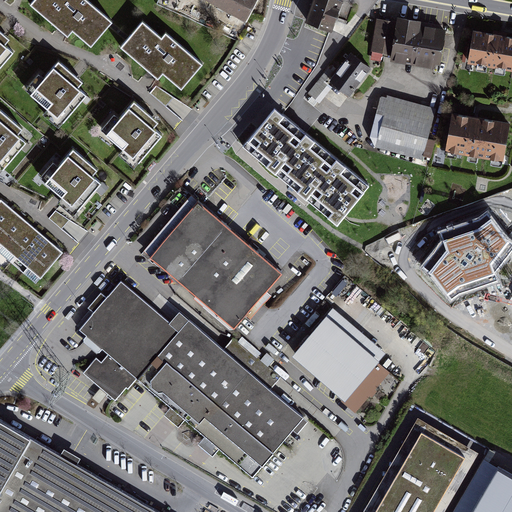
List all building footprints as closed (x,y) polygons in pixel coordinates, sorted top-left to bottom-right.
[(93,46),(115,20),(91,0),(33,0),(31,3),(69,36),(74,29),(93,46)] [(207,0),(247,20),(256,0),(207,0)] [(309,20),(331,27),(340,0),(312,0),(306,19),(309,20)] [(441,66),(447,27),(421,23),(422,19),(398,15),(397,21),(378,18),(373,48),(391,51),(390,58),(441,66)] [(183,89),(205,64),(167,32),(163,37),(144,20),(121,47),(158,79),(164,73),(183,89)] [(309,20),(296,57),(318,65),(331,27),(309,20)] [(18,39),(0,25),(0,74),(19,51),(12,46),(18,39)] [(468,62),(511,69),(511,33),(474,28),(468,62)] [(372,66),(353,51),(330,81),(350,95),(372,66)] [(89,80),(61,57),(49,72),(44,68),(29,87),(48,103),(44,109),(64,125),(90,92),(84,87),(89,80)] [(306,87),(312,102),(328,96),(322,81),(306,87)] [(429,160),(442,108),(381,93),(377,111),(388,113),(380,149),(429,160)] [(163,118),(136,96),(124,111),(119,106),(103,126),(122,142),(118,147),(138,164),(165,130),(158,125),(163,118)] [(370,185),(268,102),(237,141),(338,223),(370,185)] [(30,127),(1,105),(0,106),(0,169),(4,173),(31,139),(24,134),(30,127)] [(506,160),(511,121),(511,119),(452,110),(445,150),(506,160)] [(104,166),(76,144),(64,158),(59,154),(43,174),(63,190),(59,195),(79,211),(106,178),(99,173),(104,166)] [(0,227),(18,206),(5,196),(0,202),(0,227)] [(284,272),(201,201),(152,258),(236,328),(284,272)] [(0,238),(7,244),(30,217),(18,206),(0,227),(0,238)] [(64,227),(68,219),(56,212),(51,220),(64,227)] [(480,220),(441,233),(443,241),(422,268),(431,274),(452,301),(460,295),(498,281),(495,274),(511,251),(511,243),(507,240),(488,214),(480,220)] [(19,255),(43,227),(30,217),(7,244),(19,255)] [(32,265),(55,238),(43,227),(19,255),(32,265)] [(146,247),(150,251),(163,236),(158,232),(146,247)] [(44,276),(68,248),(55,238),(32,265),(44,276)] [(171,320),(123,279),(81,329),(109,353),(103,360),(99,357),(86,372),(117,399),(128,387),(130,388),(139,378),(190,318),(180,310),(175,315),(171,320)] [(330,306),(289,354),(340,398),(338,400),(353,412),(367,396),(369,397),(374,391),(372,389),(387,372),(375,361),(383,351),(330,306)] [(250,369),(190,318),(139,378),(172,407),(166,414),(180,426),(186,419),(199,429),(250,369)] [(310,420),(250,369),(199,429),(206,435),(199,443),(214,456),(221,448),(255,477),(296,429),(299,432),(310,420)] [(0,511),(163,511),(0,418),(0,511)] [(431,511),(465,454),(423,430),(374,511),(431,511)] [(511,511),(511,470),(501,464),(473,511),(511,511)]
